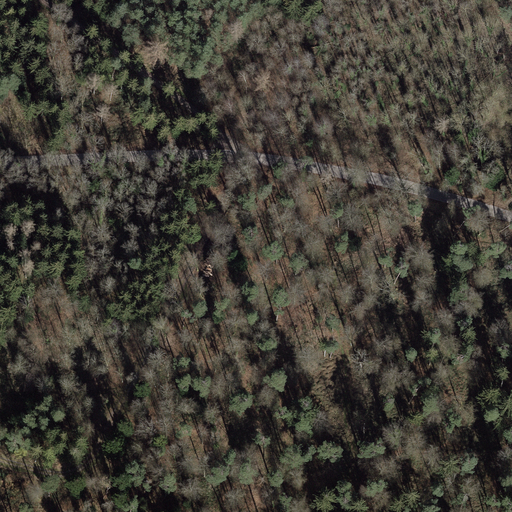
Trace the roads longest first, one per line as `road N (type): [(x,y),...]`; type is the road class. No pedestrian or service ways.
road 1 (track): [(44,0),(258,156),(173,292),(93,454),(76,470),(52,473),(0,459)]
road 2 (unclassified): [(511,217),(258,156),(0,165)]
